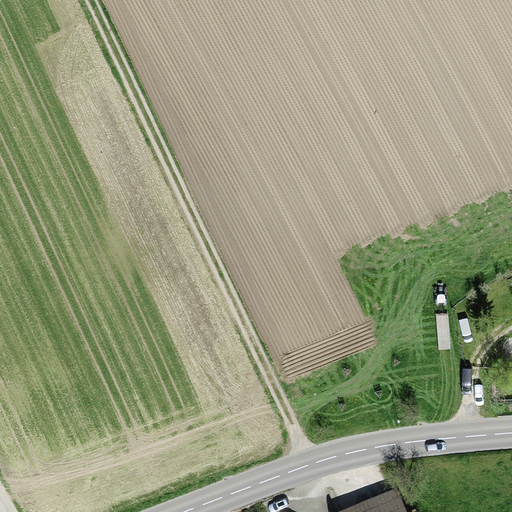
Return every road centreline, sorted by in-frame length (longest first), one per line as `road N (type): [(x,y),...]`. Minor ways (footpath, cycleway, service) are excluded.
road 1 (track): [(309,464),(90,0)]
road 2 (secondary): [(183,511),(365,448),(511,432)]
road 3 (track): [(511,321),(474,364),(466,435)]
